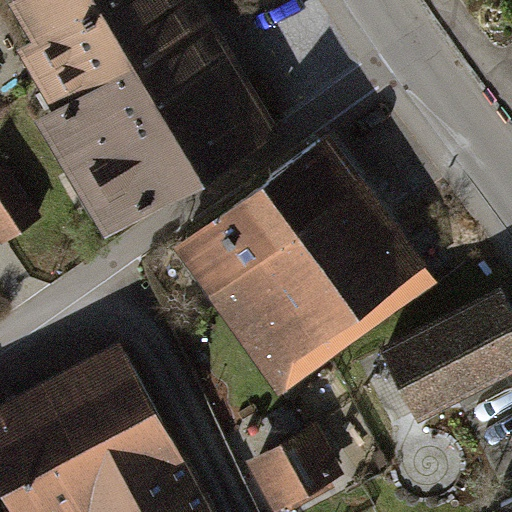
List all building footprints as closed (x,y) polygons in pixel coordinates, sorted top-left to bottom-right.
[(20,47),(55,107),(215,13),(207,0),(12,0),(36,38),(20,47)] [(285,131),(215,13),(55,107),(38,117),(108,235),(285,131)] [(335,131),(177,243),(284,393),(443,281),(335,131)] [(7,161),(0,165),(0,235),(5,244),(44,218),(7,161)] [(511,298),(504,283),(385,345),(424,420),(511,374),(511,298)] [(128,339),(0,402),(0,483),(5,481),(20,511),(222,511),(193,452),(186,455),(128,339)] [(319,421),(250,458),(277,510),(347,473),(319,421)] [(492,511),(511,511),(511,498),(491,509),(492,511)]
